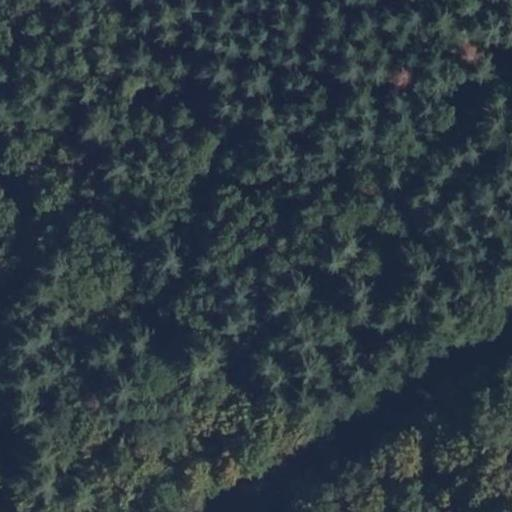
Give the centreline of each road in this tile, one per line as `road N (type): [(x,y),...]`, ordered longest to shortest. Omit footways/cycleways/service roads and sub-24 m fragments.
road 1 (track): [(511,72),(360,252),(87,461),(0,490)]
road 2 (tertiary): [(268,511),(511,340)]
